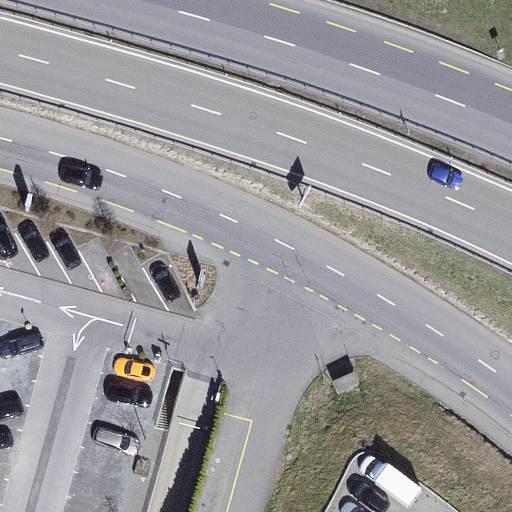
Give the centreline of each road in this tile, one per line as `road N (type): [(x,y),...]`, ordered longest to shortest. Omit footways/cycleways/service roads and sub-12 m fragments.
road 1 (primary): [(0,50),(310,145),(511,225)]
road 2 (primary): [(511,117),(163,0)]
road 3 (residential): [(0,140),(196,202),(313,257)]
road 4 (residential): [(313,257),(511,384)]
